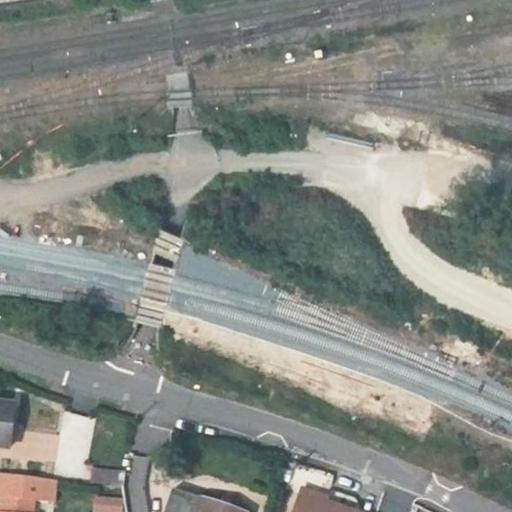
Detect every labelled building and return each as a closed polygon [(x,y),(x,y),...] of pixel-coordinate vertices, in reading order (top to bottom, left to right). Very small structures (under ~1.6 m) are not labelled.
[(334,220),(341,190),(303,181),(296,211),(334,220)] [(14,407),(0,404),(0,448),(8,449),(14,407)] [(92,471),(91,484),(111,487),(112,473),(92,471)] [(32,511),(34,501),(55,502),(56,480),(0,476),(0,498),(2,499),(0,511),(32,511)] [(160,511),(244,511),(170,486),(160,511)] [(362,511),(293,490),(286,511),(362,511)]
